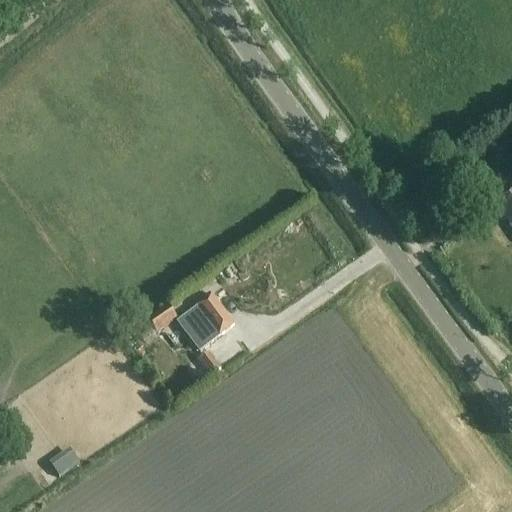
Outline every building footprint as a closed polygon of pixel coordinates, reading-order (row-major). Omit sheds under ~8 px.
[(475,183),(484,176),(473,160),(464,166),(475,183)] [(511,189),(489,206),(499,220),(504,217),(511,229),(511,189)] [(211,277),(222,287),(234,274),(224,264),(211,277)] [(216,342),(235,327),(211,296),(192,311),(216,342)] [(167,308),(147,321),(156,335),(176,321),(167,308)] [(210,378),(220,371),(208,355),(198,362),(210,378)] [(69,452),(49,466),(58,479),(78,465),(69,452)]
